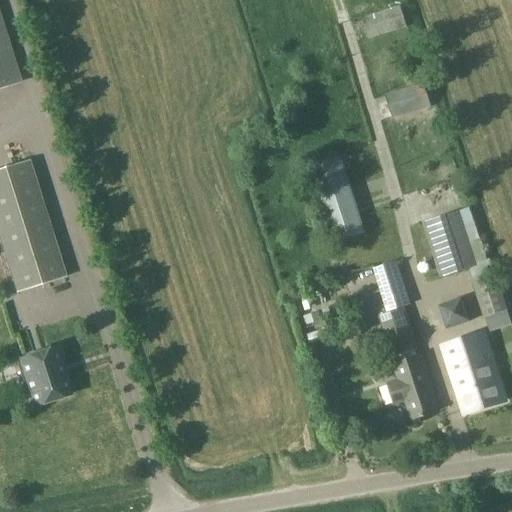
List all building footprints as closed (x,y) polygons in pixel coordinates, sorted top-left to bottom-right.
[(362,17),(368,39),(407,28),(401,5),(362,17)] [(0,14),(0,86),(21,80),(0,14)] [(432,106),(425,84),(386,96),(393,118),(432,106)] [(339,155),(308,164),(334,242),(364,233),(339,155)] [(66,277),(29,161),(0,170),(0,236),(17,292),(66,277)] [(478,265),(475,257),(460,210),(423,222),(441,277),(478,265)] [(394,263),(375,269),(388,312),(407,305),(394,263)] [(495,271),(471,280),(484,318),(508,310),(495,271)] [(463,297),(439,305),(447,330),(471,322),(463,297)] [(406,309),(380,317),(394,356),(419,347),(406,309)] [(484,334),(443,347),(464,415),(506,401),(484,334)] [(63,364),(58,348),(21,359),(22,363),(18,364),(24,382),(28,380),(36,405),(70,394),(61,365),(63,364)] [(413,419),(440,412),(422,357),(395,365),(400,380),(390,383),(396,403),(407,400),(413,419)]
